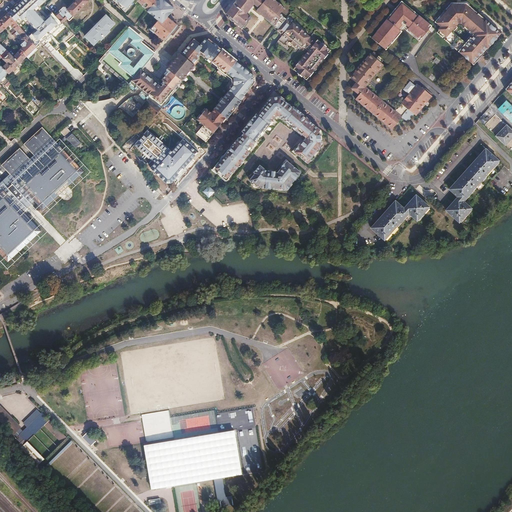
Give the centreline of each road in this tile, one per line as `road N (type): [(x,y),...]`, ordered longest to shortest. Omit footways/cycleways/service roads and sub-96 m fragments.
road 1 (unclassified): [(272,77),(206,159),(131,232),(0,309)]
road 2 (residential): [(511,38),(447,120),(456,128),(468,122),(511,73)]
road 3 (residential): [(395,174),(272,77)]
road 4 (residential): [(0,155),(61,108),(95,69)]
road 5 (residential): [(395,174),(438,131),(447,136),(445,148),(413,178)]
